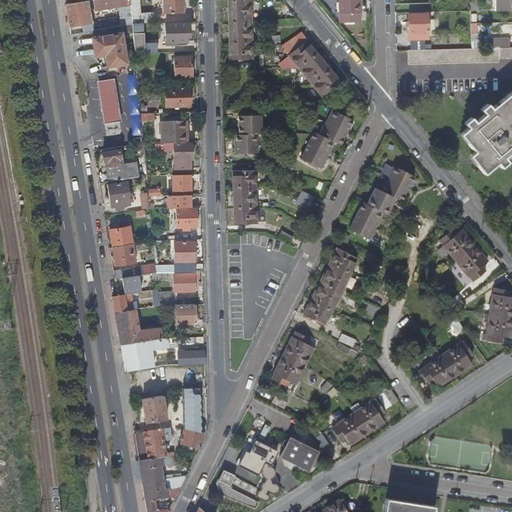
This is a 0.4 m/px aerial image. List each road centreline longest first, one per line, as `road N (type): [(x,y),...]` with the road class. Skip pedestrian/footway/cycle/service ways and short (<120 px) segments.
road 1 (primary): [(131,511),(46,0)]
road 2 (primary): [(24,0),(109,511)]
road 3 (residential): [(209,0),(222,431)]
road 4 (residential): [(385,107),(222,431)]
road 5 (residential): [(511,261),(385,107)]
road 6 (residential): [(511,364),(366,456)]
road 7 (residential): [(511,492),(388,473),(366,456)]
road 8 (residential): [(385,107),(299,0)]
